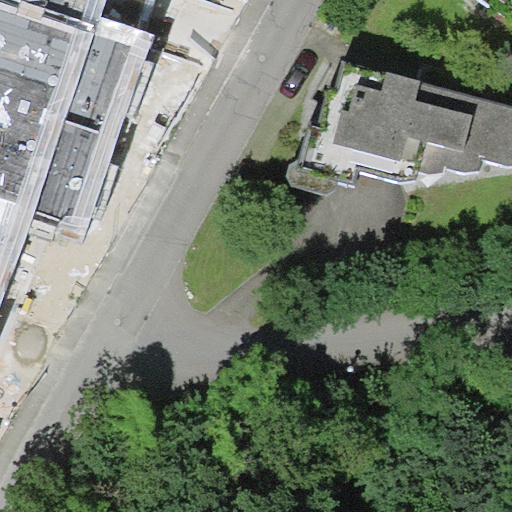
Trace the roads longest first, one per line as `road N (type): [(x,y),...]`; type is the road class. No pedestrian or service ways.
road 1 (residential): [(312,0),(93,373)]
road 2 (unclassified): [(93,373),(511,325)]
road 3 (residential): [(93,373),(9,511)]
